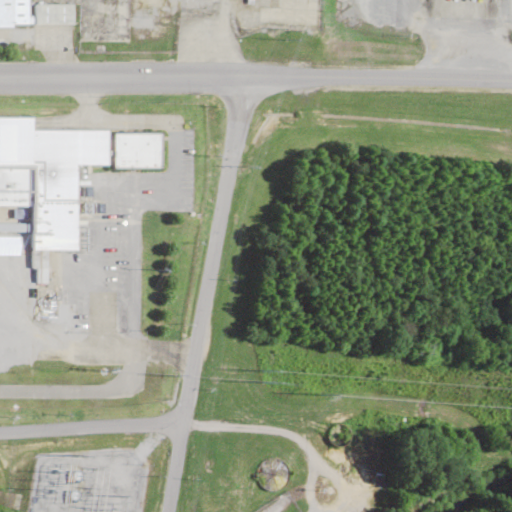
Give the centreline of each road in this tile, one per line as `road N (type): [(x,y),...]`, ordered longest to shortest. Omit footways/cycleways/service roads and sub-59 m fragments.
road 1 (secondary): [(511,80),(0,77)]
road 2 (residential): [(164,511),(237,74)]
road 3 (residential): [(178,422),(0,431)]
